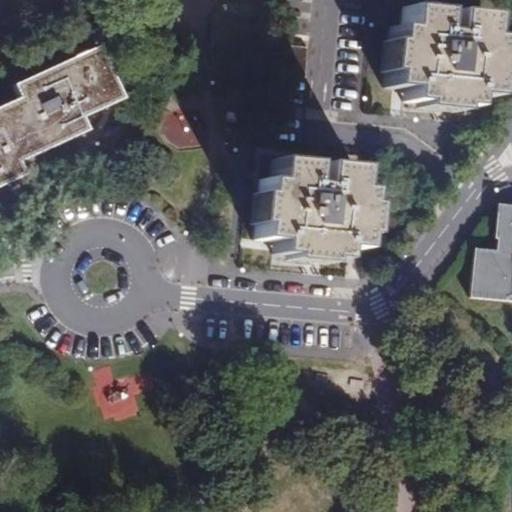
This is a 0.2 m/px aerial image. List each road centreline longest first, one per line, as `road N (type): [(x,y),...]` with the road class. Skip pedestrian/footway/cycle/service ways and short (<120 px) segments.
road 1 (residential): [(511,158),(381,302),(357,310),(190,297),(151,303)]
road 2 (residential): [(151,303),(157,285),(149,248),(120,225),(101,222),(66,235),(48,266)]
road 3 (residential): [(48,266),(53,301),(77,326),(110,331),(151,303)]
